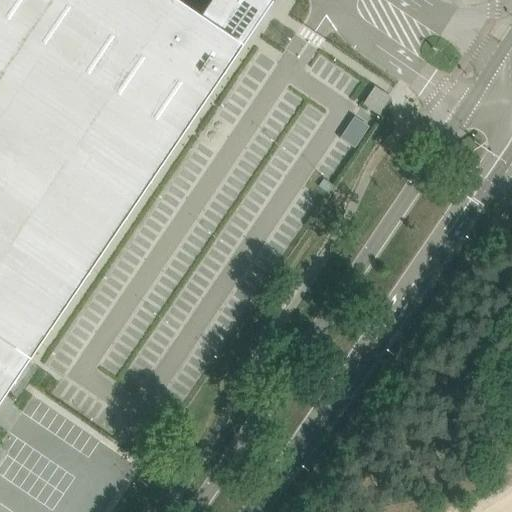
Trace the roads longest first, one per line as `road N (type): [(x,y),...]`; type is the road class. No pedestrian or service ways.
road 1 (secondary): [(464,106),(190,511)]
road 2 (secondary): [(253,511),(511,138)]
